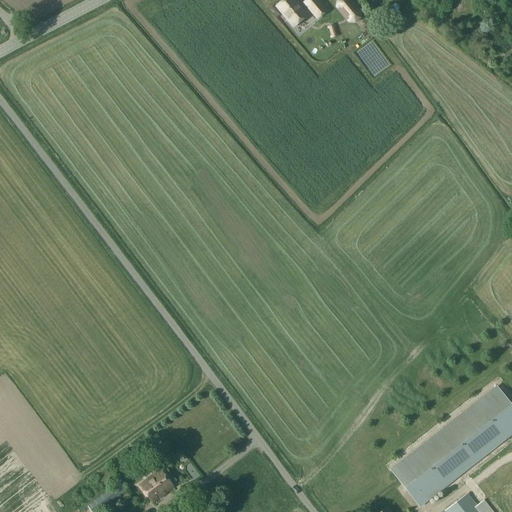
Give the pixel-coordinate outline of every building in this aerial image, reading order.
[(293,0),(284,0),(277,6),(293,26),(307,15),(293,0)] [(326,11),(317,0),(307,0),(304,3),(317,18),(326,11)] [(337,0),(336,1),(337,5),(337,6),(344,15),(350,21),(355,21),(360,17),(360,12),(350,0),(337,0)] [(493,390),(383,467),(399,490),(407,484),(415,495),(419,498),(424,495),(427,498),(439,490),(446,482),(511,435),(511,415),(508,412),(493,390)] [(160,469),(139,485),(152,503),(173,487),(160,469)] [(97,511),(106,506),(113,500),(127,489),(121,481),(109,491),(108,490),(87,506),(91,511),(97,511)] [(122,510),(133,501),(127,493),(116,502),(122,510)] [(468,494),(445,511),(493,511),(484,500),(477,506),(468,494)]
